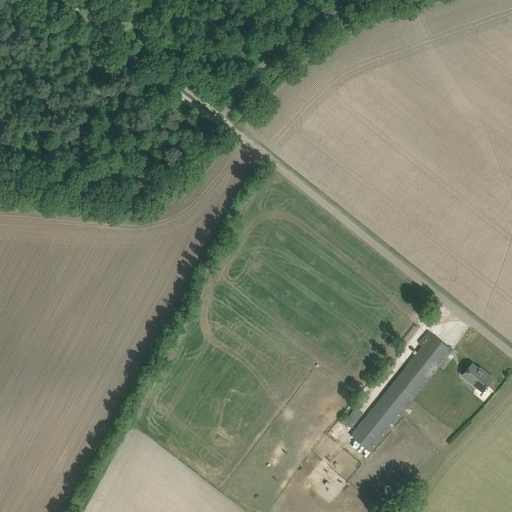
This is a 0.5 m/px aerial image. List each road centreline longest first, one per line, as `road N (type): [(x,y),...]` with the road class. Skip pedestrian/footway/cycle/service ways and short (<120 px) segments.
road 1 (track): [(445,298),(217,119)]
road 2 (track): [(61,0),(217,119)]
road 3 (track): [(217,119),(308,16),(347,0)]
